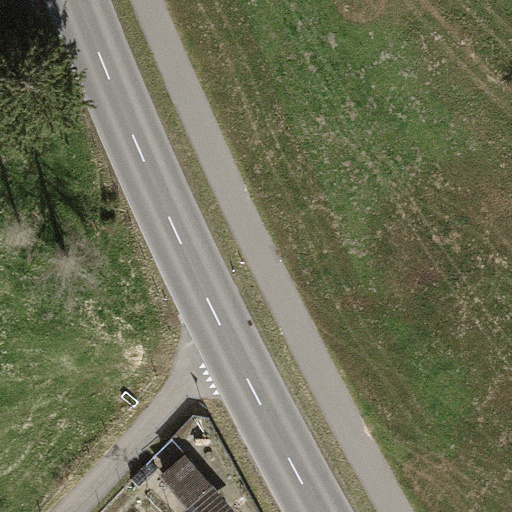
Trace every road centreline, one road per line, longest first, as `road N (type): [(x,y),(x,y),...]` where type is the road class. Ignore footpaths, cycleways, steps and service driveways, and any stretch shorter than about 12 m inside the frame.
road 1 (tertiary): [(231,350),(75,0)]
road 2 (unclassified): [(75,511),(231,350)]
road 3 (tertiary): [(317,511),(231,350)]
